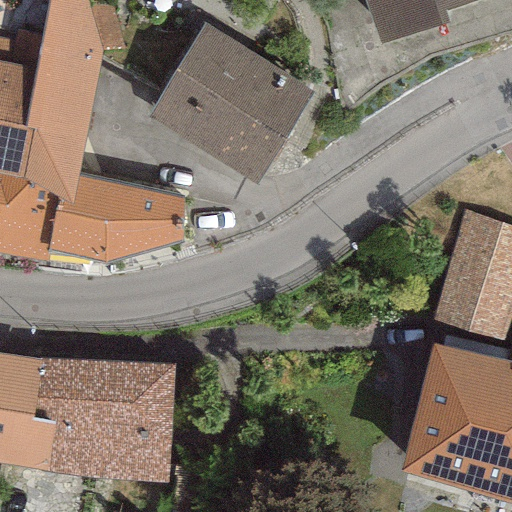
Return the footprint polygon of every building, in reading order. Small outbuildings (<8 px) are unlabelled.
[(13,41),(0,38),(0,256),(44,263),(45,254),(55,199),(72,201),(77,179),(100,49),(87,7),(84,0),(47,0),(42,39),(13,32),(13,41)] [(361,0),(377,47),(448,24),(444,11),(477,0),(361,0)] [(113,3),(87,7),(100,49),(122,47),(113,3)] [(312,93),(201,25),(144,117),(255,185),(312,93)] [(182,199),(77,179),(72,201),(55,199),(45,254),(107,266),(183,239),(182,199)] [(511,226),(463,212),(430,321),(501,343),(511,308),(511,226)] [(511,364),(506,363),(430,343),(396,475),(511,504),(511,364)] [(0,466),(47,475),(54,424),(31,421),(38,359),(0,352),(0,466)] [(173,364),(38,359),(31,421),(54,424),(47,475),(168,487),(173,364)]
